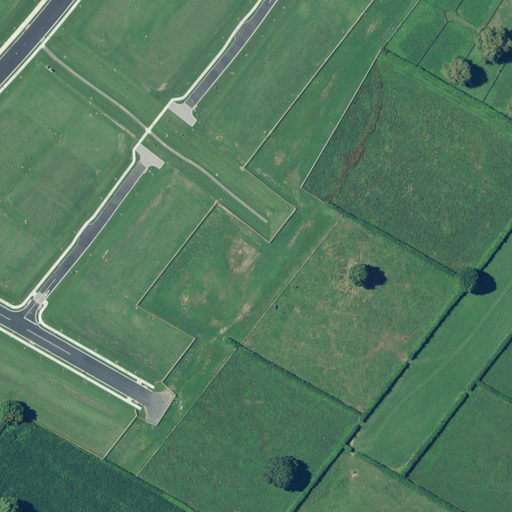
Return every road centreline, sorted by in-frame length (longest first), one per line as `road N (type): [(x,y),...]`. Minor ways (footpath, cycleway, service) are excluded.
road 1 (residential): [(17,324),(150,157)]
road 2 (residential): [(156,402),(17,324)]
road 3 (residential): [(178,117),(271,0)]
